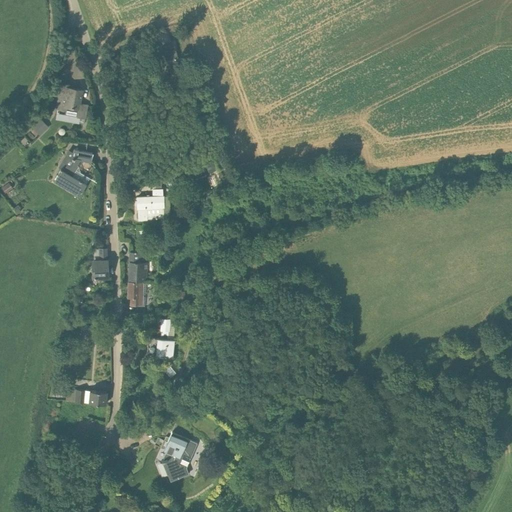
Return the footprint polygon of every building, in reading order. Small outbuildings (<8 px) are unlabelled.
[(166,64),(179,60),(174,43),(160,47),(166,64)] [(85,118),(87,105),(79,104),(82,90),(70,87),(70,85),(61,83),(56,109),(77,112),(77,116),(85,118)] [(40,136),(49,128),(41,120),(33,128),(40,136)] [(90,162),(92,152),(74,148),(72,157),(67,154),(68,151),(60,165),(62,167),(61,168),(60,168),(60,169),(60,170),(54,180),(79,195),(89,178),(75,170),(80,160),(90,162)] [(212,160),(207,162),(210,171),(215,170),(212,160)] [(1,189),(6,194),(13,188),(9,183),(1,189)] [(162,195),(161,188),(152,189),(153,196),(137,197),(138,208),(139,219),(165,217),(163,195),(162,195)] [(93,278),(108,277),(106,248),(99,248),(99,260),(93,260),(94,268),(92,268),(93,278)] [(143,281),(145,281),(146,281),(147,263),(143,263),(144,252),(130,252),(128,281),(143,281)] [(128,281),(128,297),(130,297),(130,305),(131,305),(130,314),(143,314),(145,281),(143,281),(128,281)] [(169,331),(170,319),(162,318),(161,322),(160,330),(161,330),(160,338),(149,337),(147,354),(172,357),(174,341),(167,340),(168,331),(169,331)] [(78,333),(86,335),(86,336),(91,337),(93,327),(80,324),(78,333)] [(105,404),(106,392),(67,388),(66,400),(75,402),(105,404)] [(197,442),(171,432),(167,442),(164,450),(167,452),(164,457),(165,459),(161,461),(162,462),(163,462),(164,463),(170,481),(189,474),(186,467),(197,442)]
